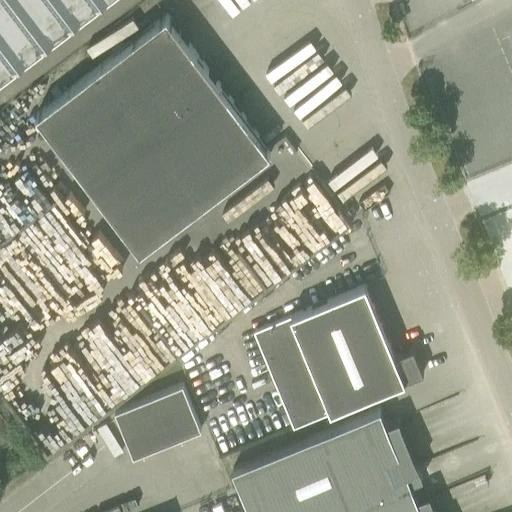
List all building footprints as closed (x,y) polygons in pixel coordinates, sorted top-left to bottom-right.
[(0,0),(0,80),(105,0),(0,0)] [(140,249),(252,162),(269,150),(223,89),(167,13),(149,26),(36,112),(140,249)] [(365,283),(347,291),(255,329),(294,425),(386,387),(421,372),(411,347),(394,354),(365,283)] [(133,454),(201,427),(182,381),(115,409),(133,454)] [(233,468),(250,511),(434,511),(427,494),(418,498),(411,481),(422,476),(418,466),(416,467),(397,420),(387,424),(381,407),(233,468)]
